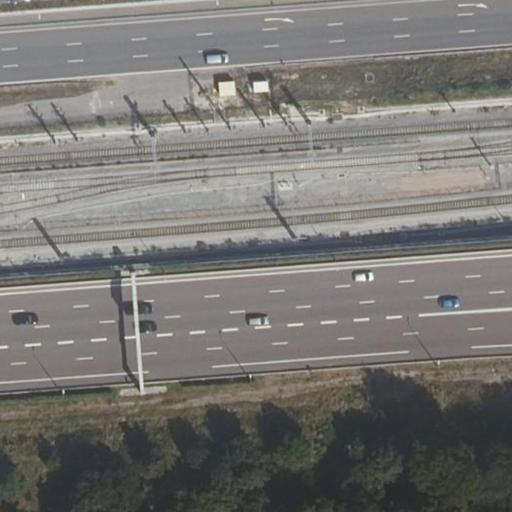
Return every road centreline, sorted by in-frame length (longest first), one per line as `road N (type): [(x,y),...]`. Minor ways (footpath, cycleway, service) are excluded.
road 1 (secondary): [(0,69),(511,31)]
road 2 (primary): [(0,334),(411,304)]
